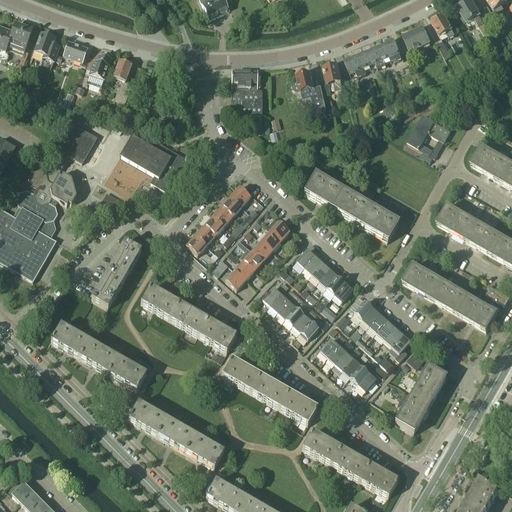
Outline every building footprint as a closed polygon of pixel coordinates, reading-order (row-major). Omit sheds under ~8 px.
[(229,15),(222,0),(202,0),(198,2),(208,24),(229,15)] [(507,5),(503,0),(485,0),(497,19),(505,14),(501,9),(507,5)] [(484,27),(470,4),(465,7),(464,6),(459,9),(459,10),(458,10),(467,26),(474,22),(486,43),(497,38),(489,24),(484,27)] [(453,33),(449,27),(448,27),(443,19),(438,22),(437,21),(432,24),(432,25),(431,26),(439,40),(445,36),(449,42),(454,39),(451,34),(453,33)] [(23,56),(32,33),(15,27),(12,35),(0,30),(0,63),(2,64),(5,64),(7,63),(8,61),(8,59),(7,57),(5,55),(7,50),(23,56)] [(430,46),(422,30),(402,39),(410,56),(430,46)] [(40,36),(33,55),(43,59),(42,61),(45,63),(53,65),(59,50),(58,49),(52,47),(54,41),(49,39),(48,38),(43,36),(42,37),(40,36)] [(402,63),(393,43),(384,47),(390,61),(395,59),(398,64),(402,63)] [(448,55),(442,44),(437,46),(443,58),(448,55)] [(82,67),(87,52),(68,46),(63,61),(82,67)] [(390,61),(384,47),(374,51),(382,71),(386,69),(384,64),(390,61)] [(382,71),(374,51),(364,55),(370,69),(375,67),(378,73),(382,71)] [(370,69),(364,55),(354,59),(363,79),(367,77),(365,72),(370,69)] [(19,78),(27,57),(23,56),(16,77),(19,78)] [(88,79),(103,85),(104,84),(105,81),(108,70),(109,70),(108,69),(110,63),(111,63),(111,62),(98,58),(96,65),(93,64),(93,65),(89,79),(88,79)] [(363,79),(354,59),(344,63),(350,78),(356,75),(359,81),(363,79)] [(125,86),(130,69),(125,67),(125,65),(122,64),(120,65),(118,64),(113,82),(121,84),(115,101),(125,104),(130,88),(125,86)] [(343,94),(337,68),(331,70),(329,69),(326,69),(325,71),(324,72),(328,86),(333,85),(336,97),(341,96),(341,94),(343,94)] [(480,71),(468,78),(472,84),(483,78),(480,71)] [(231,108),(231,112),(241,112),(241,119),(246,120),(246,127),(249,131),(256,131),(256,136),(260,136),(261,120),(261,104),(257,104),(257,92),(257,88),(257,75),(232,74),(232,78),(231,86),(231,95),(231,99),(231,105),(231,108)] [(326,113),(321,89),(314,91),(310,75),(304,76),(302,75),(299,76),(297,78),(296,78),(298,85),(293,86),(292,88),(293,93),(295,94),(300,93),(300,95),(301,95),(303,103),(311,101),(314,116),(326,113)] [(28,101),(26,107),(36,111),(40,100),(35,98),(33,103),(28,101)] [(437,157),(423,148),(429,138),(444,147),(451,135),(423,119),(414,135),(407,147),(423,156),(434,163),(437,157)] [(69,159),(81,167),(96,141),(74,128),(59,154),(63,156),(52,175),(46,177),(45,177),(39,173),(31,175),(27,182),(30,189),(27,195),(27,194),(19,196),(15,203),(17,211),(18,211),(12,220),(0,212),(0,267),(15,276),(19,278),(32,286),(36,279),(53,251),(56,246),(56,245),(42,237),(46,229),(46,226),(53,225),(57,218),(55,210),(54,210),(57,205),(66,210),(67,207),(70,209),(75,200),(71,183),(59,176),(69,159)] [(183,177),(190,165),(163,150),(158,147),(154,154),(130,140),(119,160),(153,180),(149,186),(166,196),(176,179),(177,180),(180,175),(183,177)] [(0,175),(9,160),(15,151),(0,142),(0,175)] [(498,186),(509,166),(481,150),(470,170),(498,186)] [(422,157),(420,161),(430,167),(432,163),(422,157)] [(511,193),(511,167),(509,166),(498,186),(511,193)] [(331,215),(342,196),(314,179),(303,199),(331,215)] [(250,201),(238,191),(229,201),(241,211),(250,201)] [(359,231),(370,211),(342,196),(331,215),(359,231)] [(241,211),(229,201),(220,211),(232,221),(241,211)] [(464,245),(476,225),(448,209),(436,229),(464,245)] [(232,221),(220,211),(212,220),(223,231),(232,221)] [(387,247),(397,228),(398,227),(370,211),(359,231),(387,247)] [(253,222),(257,218),(253,214),(248,218),(253,222)] [(223,231),(212,220),(203,230),(214,240),(223,231)] [(244,232),(248,227),(244,223),(240,228),(244,232)] [(273,223),(265,233),(268,236),(280,246),(288,236),(277,226),(273,223)] [(492,261),(503,241),(476,225),(464,245),(492,261)] [(257,234),(261,230),(257,226),(252,230),(257,234)] [(214,240),(203,230),(194,240),(206,250),(214,240)] [(235,242),(239,237),(235,233),(231,238),(235,242)] [(248,244),(252,239),(248,235),(244,240),(248,244)] [(280,246),(268,236),(259,246),(271,256),(280,246)] [(206,250),(194,240),(185,250),(197,260),(206,250)] [(511,272),(511,246),(503,241),(492,261),(511,272)] [(227,251),(231,247),(226,243),(222,247),(227,251)] [(124,284),(140,255),(123,245),(107,274),(124,284)] [(239,254),(243,249),(239,245),(235,250),(239,254)] [(271,256),(259,246),(251,256),(262,266),(271,256)] [(218,261),(222,257),(217,253),(213,257),(218,261)] [(303,273),(314,261),(307,254),(296,266),(303,273)] [(231,263),(235,259),(230,255),(226,259),(231,263)] [(262,266),(251,256),(242,265),(253,275),(262,266)] [(311,280),(322,268),(314,261),(303,273),(311,280)] [(222,273),(226,269),(221,265),(217,269),(222,273)] [(253,275),(242,265),(233,275),(244,285),(253,275)] [(318,286),(329,274),(322,268),(311,280),(318,286)] [(431,304),(442,284),(414,268),(403,287),(431,304)] [(107,313),(124,284),(107,274),(90,303),(107,313)] [(326,293),(337,281),(329,274),(318,286),(326,293)] [(244,285),(233,275),(224,285),(236,295),(244,285)] [(288,278),(284,282),(289,287),(293,282),(288,278)] [(333,300),(344,288),(337,281),(326,293),(333,300)] [(458,320),(469,300),(442,284),(431,304),(458,320)] [(296,285),(292,290),(298,295),(301,291),(302,290),(296,285)] [(287,291),(282,286),(279,290),(284,295),(287,291)] [(341,307),(352,295),(344,288),(333,300),(341,307)] [(509,300),(498,294),(490,289),(485,298),(486,298),(481,307),(483,309),(485,310),(490,301),(504,309),(505,309),(504,308),(509,301),(509,300)] [(168,324),(178,308),(149,291),(140,308),(168,324)] [(308,297),(301,291),(298,295),(305,301),(308,297)] [(269,311),(280,299),(272,292),(262,304),(269,311)] [(295,298),(290,293),(287,297),(292,301),(295,298)] [(316,304),(308,297),(305,301),(312,308),(316,304)] [(302,304),(295,298),(292,301),(294,303),(293,305),(298,309),(299,308),(302,304)] [(277,318),(288,306),(280,299),(269,311),(277,318)] [(486,336),(497,317),(485,310),(483,309),(481,307),(469,300),(458,320),(486,336)] [(310,311),(302,304),(299,308),(306,315),(310,311)] [(318,306),(315,310),(320,315),(323,311),(325,310),(319,305),(318,306)] [(357,305),(349,313),(350,314),(354,317),(353,317),(361,325),(372,313),(364,306),(361,309),(357,305)] [(284,324),(295,312),(288,306),(277,318),(284,324)] [(197,341),(207,324),(178,308),(168,324),(197,341)] [(317,318),(310,311),(306,315),(314,321),(317,318)] [(292,331),(302,319),(295,312),(284,324),(292,331)] [(327,312),(322,317),(331,324),(335,320),(327,312)] [(369,331),(379,320),(372,313),(361,325),(369,331)] [(299,338),(310,326),(302,319),(292,331),(299,338)] [(342,320),(336,328),(341,332),(348,325),(342,320)] [(376,338),(387,326),(379,320),(369,331),(376,338)] [(226,358),(236,341),(207,324),(197,341),(226,358)] [(307,345),(318,333),(310,326),(299,338),(307,345)] [(384,345),(394,333),(387,326),(376,338),(384,345)] [(78,362),(88,345),(59,329),(50,346),(78,362)] [(337,335),(333,331),(328,336),(332,340),(337,335)] [(391,351),(402,340),(394,333),(384,345),(391,351)] [(354,336),(350,341),(355,346),(359,342),(359,341),(354,336)] [(402,354),(409,346),(402,340),(391,351),(398,358),(394,362),(398,366),(406,357),(402,354)] [(359,342),(355,346),(363,352),(366,349),(366,348),(359,342)] [(327,363),(338,351),(330,344),(319,356),(327,363)] [(107,379),(117,362),(88,345),(78,362),(107,379)] [(366,349),(363,352),(370,359),(373,355),(366,349)] [(334,369),(345,357),(338,351),(327,363),(334,369)] [(342,376),(353,364),(345,357),(334,369),(342,376)] [(415,373),(423,365),(413,357),(406,365),(415,373)] [(136,395),(145,378),(117,362),(107,379),(136,395)] [(249,397),(258,380),(231,364),(221,381),(249,397)] [(349,383),(360,371),(353,364),(342,376),(349,383)] [(388,365),(383,371),(387,375),(393,369),(388,365)] [(385,378),(375,369),(372,372),(382,382),(385,378)] [(357,389),(368,377),(360,371),(349,383),(357,389)] [(429,410),(445,382),(426,371),(410,399),(429,410)] [(364,396),(375,384),(368,377),(357,389),(364,396)] [(276,413),(286,396),(258,380),(249,397),(276,413)] [(317,414),(314,412),(286,396),(276,413),(307,430),(317,414)] [(413,438),(429,410),(410,399),(394,428),(413,438)] [(156,441),(166,424),(137,407),(127,424),(156,441)] [(185,457),(195,440),(166,424),(156,441),(185,457)] [(330,470),(339,453),(311,436),(301,453),(330,470)] [(214,474),(223,457),(195,440),(185,457),(214,474)] [(359,487),(369,470),(339,453),(330,470),(359,487)] [(387,503),(397,486),(369,470),(359,487),(387,503)] [(489,510),(499,494),(479,483),(470,499),(489,510)] [(222,511),(237,511),(244,502),(215,485),(205,502),(222,511)] [(20,508),(32,496),(23,487),(11,499),(20,508)] [(24,511),(32,511),(40,505),(32,496),(20,508),(24,511)] [(488,511),(489,510),(470,499),(462,511),(488,511)] [(261,511),(244,502),(237,511),(261,511)]
